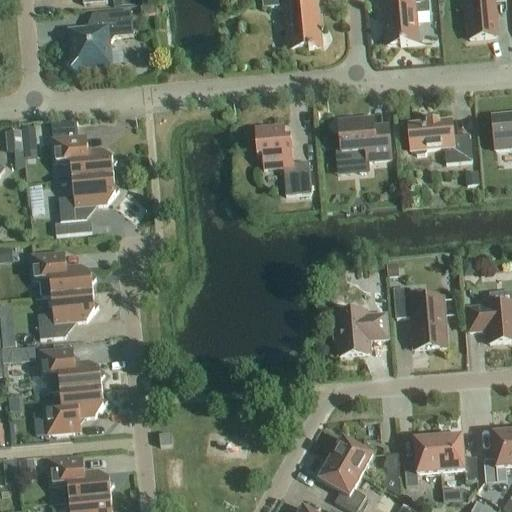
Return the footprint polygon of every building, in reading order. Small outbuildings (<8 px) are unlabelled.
[(113,0),(114,10),(133,8),(131,0),(113,0)] [(293,0),(261,0),(262,11),(284,8),(286,22),(284,25),(285,34),(287,36),(289,53),(308,51),(308,54),(313,53),(313,51),(320,50),(317,20),(318,20),(316,5),(294,7),(293,0)] [(427,0),(400,0),(401,1),(396,2),(396,4),(381,5),(383,20),(384,20),(387,48),(400,47),(400,49),(417,47),(415,16),(429,15),(427,0)] [(473,0),(474,2),(465,3),(469,42),(497,40),(494,6),(506,5),(505,0),(473,0)] [(229,4),(230,17),(250,14),(248,1),(229,4)] [(156,8),(140,9),(140,20),(157,19),(156,8)] [(433,15),(435,59),(466,57),(463,13),(433,15)] [(131,14),(92,17),(93,31),(68,33),(70,61),(65,67),(78,78),(83,72),(111,69),(109,46),(114,40),(133,39),(131,14)] [(511,117),(491,119),(494,153),(511,151),(511,117)] [(391,163),(388,129),(374,130),(373,121),(338,124),(341,155),(336,155),(338,179),(370,177),(369,165),(391,163)] [(471,165),(469,137),(453,139),(451,123),(438,124),(438,121),(426,122),(427,125),(408,127),(410,155),(414,155),(414,157),(416,158),(425,158),(426,156),(426,153),(444,152),(445,168),(471,165)] [(117,165),(102,152),(92,153),(92,151),(78,141),(77,126),(52,128),(54,143),(52,143),(55,168),(70,166),(72,183),(113,180),(112,171),(117,165)] [(285,142),(284,129),(254,132),(257,161),(262,160),(263,173),(283,171),(285,199),(311,197),(309,165),(293,167),(291,142),(285,142)] [(8,156),(23,155),(22,134),(6,135),(8,156)] [(479,174),(466,175),(467,190),(481,188),(479,174)] [(58,202),(60,227),(55,227),(56,239),(92,236),(91,224),(86,224),(97,211),(97,209),(106,208),(119,193),(114,189),(113,180),(72,183),(73,201),(58,202)] [(11,252),(0,253),(0,266),(12,266),(11,252)] [(58,257),(32,260),(34,284),(40,284),(42,301),(51,300),(92,296),(92,287),(96,282),(81,269),(71,270),(71,269),(66,265),(65,257),(58,257)] [(475,264),(464,265),(464,277),(476,276),(475,264)] [(400,267),(388,267),(388,279),(400,279),(400,267)] [(386,282),(375,282),(375,292),(379,295),(387,294),(386,282)] [(414,353),(446,351),(442,301),(410,304),(410,292),(393,293),(396,323),(411,321),(414,353)] [(53,318),(37,319),(39,343),(65,341),(76,328),(76,326),(86,325),(98,310),(93,306),(92,296),(51,300),(53,318)] [(511,306),(486,309),(486,310),(467,312),(469,336),(488,334),(489,347),(511,345),(511,306)] [(12,307),(0,308),(0,328),(2,352),(16,351),(12,307)] [(366,315),(336,317),(337,331),(332,334),(333,344),(338,346),(339,360),(369,357),(368,344),(387,342),(385,318),(366,320),(366,315)] [(100,383),(105,378),(89,365),(81,366),(74,361),(74,352),(40,355),(43,380),(49,379),(50,397),(60,396),(101,392),(100,383)] [(21,354),(4,355),(5,368),(22,366),(21,354)] [(101,392),(60,396),(61,413),(46,415),(48,439),(81,436),(80,428),(85,422),(94,421),(107,406),(102,401),(101,392)] [(19,402),(7,403),(8,417),(20,417),(19,402)] [(511,432),(493,434),(495,463),(483,464),(485,488),(507,486),(506,472),(511,471),(511,432)] [(462,436),(438,438),(441,476),(464,474),(465,486),(478,485),(476,461),(464,462),(462,436)] [(160,450),(172,449),(170,437),(158,438),(160,450)] [(438,438),(414,440),(416,466),(404,467),(406,491),(418,490),(417,478),(441,476),(438,438)] [(327,461),(361,481),(373,460),(339,440),(327,461)] [(400,482),(398,458),(385,459),(387,483),(399,482),(400,482)] [(343,511),(359,511),(366,500),(354,493),(361,481),(327,461),(315,482),(340,496),(334,507),(343,511)] [(83,462),(76,463),(50,465),(52,490),(67,488),(69,506),(110,502),(109,493),(114,487),(99,475),(90,475),(84,470),(83,462)] [(20,478),(36,477),(35,464),(19,465),(20,478)] [(399,482),(387,483),(382,490),(400,500),(399,482)] [(110,502),(69,506),(69,511),(112,511),(111,511),(110,502)]
